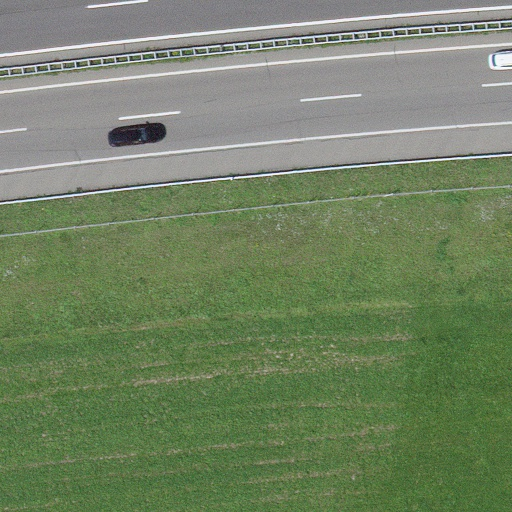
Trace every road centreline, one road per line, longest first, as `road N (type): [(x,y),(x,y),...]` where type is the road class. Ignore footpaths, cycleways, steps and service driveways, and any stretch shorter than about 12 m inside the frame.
road 1 (motorway): [(0,135),(511,86)]
road 2 (motorway): [(160,0),(0,17)]
